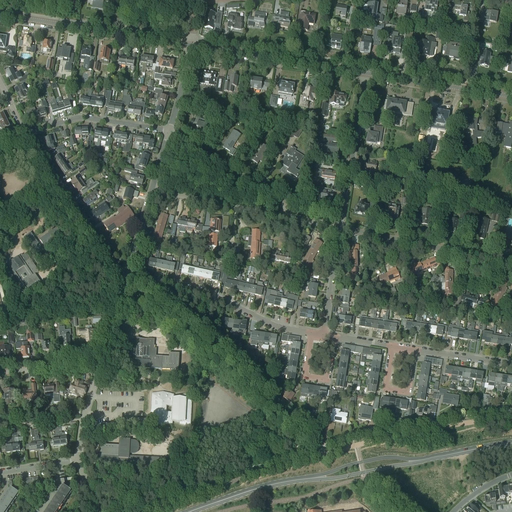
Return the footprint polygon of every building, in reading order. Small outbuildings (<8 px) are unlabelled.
[(93,0),(92,7),(102,9),(103,0),(93,0)] [(398,1),(396,13),(406,15),(407,3),(398,1)] [(418,10),(417,16),(422,17),(422,16),(426,16),(427,16),(430,17),(432,17),(432,13),(433,13),(436,13),(438,3),(430,1),(429,3),(429,6),(428,6),(425,6),(424,11),(418,10)] [(368,3),(366,17),(373,18),(372,21),(379,22),(384,23),(385,16),(380,15),(376,15),(377,4),(368,3)] [(444,9),(444,13),(454,15),(454,10),(460,11),(460,16),(465,17),(464,22),(468,23),(469,12),(466,12),(467,7),(448,4),(447,9),(444,9)] [(336,5),(335,15),(345,17),(345,13),(348,14),(348,9),(346,9),(346,7),(336,5)] [(272,21),(270,30),(278,31),(278,26),(288,27),(290,18),(288,18),(289,13),(281,11),(280,16),(275,15),(275,21),(272,21)] [(480,16),(479,20),(489,22),(496,23),(498,13),(487,11),(487,15),(480,14),(480,16)] [(204,23),(204,26),(205,26),(205,28),(206,28),(206,30),(210,31),(211,31),(211,29),(213,29),(213,25),(215,25),(214,29),(220,29),(220,26),(222,13),(217,13),(217,12),(217,14),(215,14),(215,13),(207,12),(207,13),(207,14),(206,14),(205,17),(207,17),(206,23),(204,23)] [(228,14),(227,21),(228,22),(227,27),(228,28),(241,30),(242,29),(243,24),(241,24),(242,19),(241,18),(238,17),(238,16),(237,15),(230,13),(228,14)] [(249,18),(247,27),(253,28),(254,23),(259,24),(260,30),(261,30),(261,28),(264,27),(263,23),(265,14),(262,13),(262,14),(255,13),(254,19),(249,18)] [(300,22),(299,30),(307,31),(308,23),(314,24),(315,15),(300,13),(299,22),(300,22)] [(388,40),(386,47),(390,48),(390,52),(399,54),(402,38),(397,37),(397,34),(393,33),(393,34),(392,40),(388,40)] [(326,46),(330,47),(340,49),(339,50),(340,50),(342,36),(332,35),(331,41),(327,40),(326,46)] [(0,48),(1,48),(0,52),(7,53),(6,56),(14,57),(15,49),(8,48),(7,49),(5,49),(6,45),(5,45),(6,38),(1,37),(1,36),(0,36),(0,48)] [(362,37),(360,52),(369,54),(372,38),(362,37)] [(421,41),(419,55),(422,55),(422,56),(429,57),(432,57),(433,48),(435,48),(436,44),(434,43),(435,38),(429,37),(427,37),(426,42),(421,41)] [(22,42),(21,45),(24,46),(23,47),(27,47),(26,50),(30,50),(30,48),(31,48),(31,44),(31,39),(28,39),(28,38),(25,38),(24,42),(22,42)] [(42,41),(41,44),(43,45),(43,49),(47,50),(46,53),(49,53),(50,50),(50,48),(51,48),(52,44),(51,44),(51,42),(44,41),(42,41)] [(451,44),(449,57),(459,59),(461,49),(464,49),(465,42),(462,42),(460,49),(455,48),(455,45),(451,44)] [(58,48),(57,58),(67,60),(65,71),(68,71),(68,72),(71,72),(72,67),(71,67),(72,64),(72,63),(73,57),(70,56),(71,48),(66,47),(65,47),(63,47),(63,49),(62,49),(58,48)] [(81,53),(80,59),(85,60),(84,65),(88,66),(88,70),(91,71),(91,73),(92,73),(94,61),(89,61),(90,56),(92,48),(87,47),(87,48),(83,47),(82,53),(81,53)] [(479,49),(478,56),(481,56),(481,57),(480,57),(480,61),(481,61),(480,65),(483,66),(484,66),(485,66),(488,66),(488,64),(489,57),(490,55),(486,54),(487,50),(479,49)] [(102,50),(100,60),(108,62),(110,51),(102,50)] [(119,58),(118,65),(126,67),(127,59),(122,58),(123,53),(119,52),(118,58),(119,58)] [(127,59),(126,67),(129,67),(130,68),(129,71),(130,72),(134,73),(135,68),(133,67),(135,61),(136,61),(136,55),(133,55),(132,60),(127,59)] [(148,57),(145,70),(148,71),(148,69),(152,69),(152,65),(153,65),(154,58),(148,57)] [(160,59),(159,67),(165,68),(167,60),(165,60),(166,59),(161,58),(161,59),(160,59)] [(167,60),(165,68),(172,69),(173,65),(174,66),(175,61),(168,59),(168,60),(167,60)] [(155,74),(154,80),(161,81),(162,82),(162,86),(164,87),(164,88),(167,88),(167,87),(170,88),(170,86),(172,87),(173,81),(171,81),(171,80),(171,79),(164,78),(164,75),(158,74),(159,68),(158,68),(155,67),(155,71),(154,74),(155,74)] [(12,69),(5,72),(8,78),(15,75),(12,69)] [(19,72),(15,75),(8,78),(11,84),(19,80),(20,83),(29,79),(30,78),(28,75),(22,78),(19,72)] [(201,72),(199,84),(214,86),(214,83),(216,83),(215,92),(222,93),(224,80),(217,79),(215,79),(215,74),(201,72)] [(225,83),(223,92),(232,93),(233,86),(236,87),(238,77),(231,76),(229,84),(225,83)] [(250,85),(249,88),(250,88),(250,89),(256,90),(256,91),(260,92),(260,91),(260,90),(267,91),(267,88),(269,88),(269,82),(262,81),(262,80),(251,79),(251,85),(250,85)] [(278,83),(277,87),(279,87),(278,95),(291,98),(291,95),(292,95),(293,90),(294,90),(295,86),(294,86),(294,85),(280,83),(278,83)] [(24,84),(14,89),(17,95),(27,90),(24,84)] [(301,97),(299,107),(307,108),(308,101),(312,102),(313,98),(315,98),(316,93),(314,93),(315,89),(308,88),(307,91),(305,91),(304,97),(301,97)] [(80,97),(80,101),(83,102),(83,105),(89,106),(91,97),(91,96),(92,90),(86,89),(86,92),(88,92),(87,96),(88,96),(87,99),(84,98),(84,97),(80,97)] [(27,90),(17,95),(20,101),(26,98),(27,101),(37,96),(36,93),(30,96),(27,90)] [(155,90),(155,93),(158,94),(156,101),(166,104),(168,97),(161,95),(162,94),(161,94),(161,91),(155,90)] [(97,98),(95,107),(102,108),(103,99),(106,99),(108,91),(104,91),(103,99),(97,98)] [(106,99),(106,102),(109,103),(108,111),(108,112),(113,113),(113,112),(114,112),(116,102),(110,101),(111,92),(108,91),(106,99)] [(116,102),(114,112),(121,113),(122,105),(125,106),(126,97),(127,92),(124,92),(122,103),(116,102)] [(330,101),(329,105),(331,105),(331,106),(335,107),(335,105),(343,107),(344,103),(345,101),(346,100),(346,98),(345,98),(345,96),(340,95),(340,94),(331,92),(330,96),(329,101),(330,101)] [(62,101),(63,104),(65,111),(71,109),(69,101),(72,100),(70,94),(67,95),(68,99),(62,101)] [(91,97),(89,106),(95,107),(97,98),(97,97),(91,96),(91,97)] [(270,96),(268,107),(276,108),(278,97),(270,96)] [(126,97),(125,106),(128,106),(127,114),(133,115),(135,103),(135,102),(134,102),(133,103),(132,103),(130,98),(130,97),(126,97)] [(52,103),(49,104),(53,115),(59,113),(57,106),(55,100),(52,101),(52,103)] [(153,100),(152,102),(156,103),(154,107),(157,108),(164,110),(166,104),(156,101),(153,100)] [(393,112),(393,113),(403,114),(403,113),(411,115),(413,105),(405,104),(405,102),(398,101),(398,103),(387,101),(386,110),(393,112)] [(37,109),(38,112),(40,118),(47,117),(45,110),(45,108),(47,108),(45,102),(41,103),(42,107),(37,109)] [(135,103),(133,115),(140,116),(141,110),(144,110),(145,103),(142,103),(141,104),(135,103)] [(63,104),(57,106),(59,113),(65,111),(63,104)] [(322,104),(320,116),(326,117),(328,105),(322,104)] [(146,110),(146,117),(151,118),(152,118),(153,114),(155,114),(162,116),(164,110),(157,108),(156,111),(151,110),(146,110)] [(34,109),(27,112),(30,119),(33,118),(34,120),(40,118),(38,112),(36,112),(34,109)] [(430,118),(429,122),(430,123),(431,123),(430,128),(445,131),(446,126),(447,119),(448,114),(442,113),(442,112),(438,111),(438,112),(432,111),(431,116),(431,118),(430,118)] [(223,117),(217,126),(220,128),(226,119),(223,117)] [(464,123),(462,129),(472,131),(473,137),(471,137),(471,147),(476,147),(476,149),(477,149),(476,138),(477,138),(481,137),(484,137),(485,132),(482,132),(477,133),(476,125),(477,119),(466,117),(466,120),(468,121),(468,124),(464,123)] [(0,128),(1,129),(2,129),(3,131),(3,130),(9,127),(6,120),(0,123),(0,128)] [(198,122),(196,127),(198,127),(196,133),(203,135),(204,129),(211,131),(213,126),(198,122)] [(497,123),(495,133),(500,134),(499,140),(507,141),(506,148),(511,148),(511,139),(511,122),(510,122),(509,126),(502,125),(502,124),(497,123)] [(295,127),(290,134),(297,139),(302,131),(295,127)] [(368,133),(367,142),(376,143),(376,140),(379,141),(381,128),(375,127),(375,131),(376,131),(375,134),(368,133)] [(95,129),(94,139),(98,140),(98,144),(100,144),(100,141),(102,130),(95,129)] [(102,130),(100,141),(106,142),(105,147),(109,148),(110,143),(110,139),(111,133),(108,132),(108,131),(106,131),(106,129),(103,129),(103,130),(102,130)] [(225,144),(223,147),(229,151),(228,153),(233,156),(236,151),(232,148),(241,134),(233,130),(227,140),(226,139),(223,143),(225,144)] [(121,133),(120,143),(127,144),(126,150),(129,151),(131,142),(126,141),(128,134),(121,133)] [(51,137),(44,139),(46,145),(53,143),(56,142),(54,134),(50,135),(51,137)] [(322,135),(322,140),(328,141),(328,144),(324,143),(323,151),(338,153),(339,145),(331,144),(331,141),(336,142),(336,137),(322,135)] [(445,135),(443,146),(447,147),(447,150),(450,150),(451,148),(453,136),(445,135)] [(144,137),(142,147),(144,147),(144,145),(148,146),(147,149),(153,150),(154,142),(150,141),(150,138),(144,137)] [(53,143),(46,145),(48,152),(55,149),(53,143)] [(253,157),(251,160),(257,164),(259,161),(260,161),(262,162),(265,157),(263,155),(267,148),(261,145),(257,152),(255,151),(252,156),(253,157)] [(291,147),(281,164),(288,168),(287,171),(297,178),(300,172),(295,169),(303,157),(295,151),(296,150),(291,147)] [(60,155),(53,159),(57,165),(63,161),(65,159),(63,157),(64,156),(62,154),(67,150),(69,150),(68,148),(64,149),(64,148),(58,152),(60,155)] [(140,153),(138,160),(147,163),(149,157),(150,157),(151,153),(146,151),(145,155),(140,153)] [(132,166),(131,169),(136,171),(138,166),(145,169),(147,163),(138,160),(137,165),(134,164),(133,166),(132,166)] [(63,161),(57,165),(61,170),(67,166),(63,161)] [(67,166),(61,170),(64,175),(70,172),(71,174),(88,163),(87,161),(82,164),(81,163),(78,165),(78,166),(73,169),(71,167),(72,166),(70,163),(67,166)] [(364,162),(363,169),(363,171),(363,172),(364,173),(365,173),(366,173),(367,173),(367,172),(368,170),(370,170),(376,171),(377,164),(364,162)] [(87,166),(78,172),(80,174),(86,170),(85,170),(88,168),(87,166)] [(314,172),(313,178),(317,179),(317,177),(321,177),(321,178),(335,180),(336,172),(323,170),(318,170),(318,172),(314,172)] [(73,180),(71,182),(73,185),(72,185),(74,188),(83,182),(78,175),(72,179),(73,180)] [(131,175),(129,182),(137,184),(137,187),(140,188),(141,185),(142,185),(144,178),(132,175),(131,175)] [(453,176),(451,183),(458,185),(461,178),(453,176)] [(83,182),(74,188),(76,190),(78,193),(80,191),(81,192),(89,187),(90,190),(99,184),(99,183),(98,183),(97,183),(96,182),(96,183),(95,183),(94,183),(90,186),(88,182),(84,184),(83,182)] [(326,189),(317,187),(318,192),(319,192),(317,203),(321,204),(321,200),(324,200),(323,201),(331,203),(332,197),(325,195),(326,189)] [(126,189),(123,199),(131,201),(132,197),(137,198),(138,193),(126,189)] [(89,196),(83,200),(85,203),(84,204),(85,206),(86,205),(87,206),(92,203),(92,204),(97,200),(96,198),(98,196),(95,191),(88,196),(89,196)] [(403,197),(401,206),(408,207),(410,199),(403,197)] [(104,203),(90,213),(92,215),(90,216),(93,220),(95,219),(96,219),(97,220),(98,218),(98,217),(109,209),(104,203)] [(369,212),(370,207),(364,205),(364,204),(359,203),(358,208),(356,208),(355,213),(357,213),(357,214),(362,215),(362,214),(366,214),(367,211),(369,212)] [(386,203),(384,218),(397,220),(399,208),(395,207),(396,205),(386,203)] [(110,220),(104,224),(109,232),(118,226),(118,227),(134,216),(127,206),(124,208),(123,206),(118,210),(121,214),(111,221),(110,220)] [(432,210),(431,210),(422,209),(420,224),(424,225),(424,227),(429,227),(429,226),(431,214),(431,211),(432,211),(432,210)] [(462,209),(459,219),(462,220),(463,216),(466,217),(468,210),(462,209)] [(160,213),(156,229),(163,231),(168,216),(160,213)] [(178,219),(177,223),(178,224),(177,229),(179,229),(179,231),(185,233),(186,231),(188,221),(185,220),(185,219),(182,218),(181,220),(178,219)] [(475,229),(475,231),(476,232),(477,233),(476,238),(483,240),(485,230),(486,230),(489,220),(480,218),(478,227),(476,228),(475,229)] [(202,231),(201,234),(205,234),(209,235),(217,235),(220,235),(220,232),(218,232),(218,226),(220,226),(221,220),(217,220),(217,219),(214,219),(214,220),(211,220),(211,222),(210,228),(203,227),(202,231)] [(451,219),(448,232),(455,234),(456,229),(457,229),(459,221),(451,219)] [(188,221),(186,231),(192,232),(193,229),(195,229),(195,231),(201,232),(202,225),(197,224),(197,223),(194,222),(195,220),(191,220),(191,221),(188,221)] [(42,238),(40,240),(44,247),(47,245),(62,235),(57,228),(54,230),(53,229),(48,233),(48,234),(42,238)] [(156,229),(152,241),(160,243),(163,231),(156,229)] [(248,236),(248,242),(259,243),(260,231),(252,230),(252,236),(248,236)] [(209,235),(208,247),(216,247),(217,235),(209,235)] [(310,248),(308,252),(315,256),(322,243),(315,239),(311,246),(310,246),(309,248),(310,248)] [(248,242),(248,247),(251,247),(250,259),(259,259),(260,243),(259,243),(248,242)] [(349,257),(348,257),(348,260),(349,260),(349,268),(357,267),(357,256),(359,256),(358,250),(353,250),(353,256),(349,256),(349,257)] [(305,263),(302,269),(308,272),(311,266),(310,266),(311,263),(313,264),(314,261),(312,260),(315,256),(308,252),(302,262),(305,263)] [(38,272),(30,259),(26,253),(23,256),(22,255),(17,258),(18,258),(16,259),(10,262),(11,263),(9,264),(4,267),(9,274),(6,276),(23,300),(30,295),(42,286),(43,286),(39,280),(36,281),(35,279),(36,279),(33,275),(38,272)] [(272,253),(270,260),(281,262),(282,255),(279,255),(280,253),(276,253),(275,254),(272,253)] [(282,255),(281,262),(290,264),(291,257),(288,257),(289,255),(285,254),(285,256),(282,255)] [(143,255),(142,262),(150,263),(149,267),(155,268),(157,261),(157,258),(155,258),(154,259),(151,258),(151,256),(143,255)] [(167,256),(167,260),(169,261),(169,264),(167,271),(173,272),(173,271),(177,272),(179,264),(175,263),(175,265),(171,264),(173,258),(167,256)] [(434,258),(424,263),(427,270),(440,264),(438,260),(435,261),(434,258)] [(163,262),(161,270),(167,271),(169,264),(169,261),(167,260),(166,263),(163,262)] [(414,267),(409,269),(412,276),(416,275),(416,277),(423,274),(422,272),(427,270),(424,263),(420,264),(420,263),(414,266),(414,267)] [(214,271),(211,281),(217,282),(218,279),(222,280),(225,267),(221,266),(219,272),(214,271)] [(349,273),(348,273),(348,276),(349,276),(349,278),(349,281),(357,281),(357,267),(349,268),(349,273)] [(392,271),(385,274),(389,281),(389,282),(395,280),(397,280),(400,279),(395,267),(391,269),(392,271)] [(208,268),(208,269),(207,272),(205,279),(211,281),(214,271),(214,269),(208,268)] [(440,279),(437,283),(444,283),(452,284),(453,272),(453,270),(449,270),(449,268),(445,268),(445,272),(445,280),(443,280),(443,278),(441,277),(440,279)] [(224,273),(222,283),(226,284),(225,288),(231,290),(233,282),(234,278),(228,277),(228,274),(224,273)] [(375,279),(371,281),(374,288),(389,281),(385,274),(382,276),(382,277),(376,280),(375,279)] [(233,282),(231,290),(237,291),(240,277),(240,276),(237,275),(236,283),(233,282)] [(434,275),(428,286),(432,288),(436,282),(437,283),(440,279),(434,275)] [(502,275),(496,291),(503,294),(509,278),(502,275)] [(240,277),(237,291),(243,292),(245,282),(242,281),(243,278),(240,277)] [(245,282),(243,292),(243,293),(243,294),(245,295),(246,294),(247,293),(249,294),(252,280),(249,279),(249,283),(245,282)] [(256,288),(255,295),(261,296),(262,291),(264,292),(265,289),(264,288),(262,284),(262,283),(258,282),(256,288)] [(443,295),(443,300),(448,300),(448,295),(452,295),(452,284),(444,283),(444,295),(443,295)] [(267,290),(265,299),(269,300),(268,305),(274,306),(277,292),(267,290)] [(496,291),(491,305),(494,306),(494,307),(498,308),(503,294),(496,291)] [(277,292),(274,306),(280,307),(282,297),(283,295),(279,294),(280,293),(277,292)] [(282,297),(280,307),(286,309),(289,295),(286,295),(286,298),(282,297)] [(289,295),(286,309),(292,310),(296,311),(299,297),(289,295)] [(463,295),(461,302),(464,303),(463,304),(470,306),(472,298),(469,297),(469,295),(466,295),(466,296),(463,295)] [(472,298),(470,306),(474,307),(474,305),(483,307),(484,301),(478,299),(479,296),(475,296),(475,298),(472,298)] [(340,298),(339,303),(340,303),(341,303),(340,307),(344,307),(347,308),(349,298),(341,297),(341,299),(340,298)] [(307,312),(306,319),(312,320),(312,319),(313,315),(313,314),(313,313),(310,312),(311,306),(315,307),(316,303),(311,302),(308,302),(308,306),(307,312)] [(339,314),(338,324),(344,325),(345,317),(346,311),(347,308),(344,307),(343,315),(339,314)] [(402,319),(401,326),(406,327),(405,330),(411,331),(412,324),(413,321),(405,319),(405,316),(403,316),(402,319)] [(345,317),(344,325),(350,326),(350,325),(353,325),(355,317),(351,317),(351,318),(345,317)] [(379,319),(377,330),(383,331),(384,324),(385,317),(383,317),(382,320),(382,319),(380,319),(379,319)] [(412,324),(411,331),(417,332),(420,318),(417,318),(416,325),(412,324)] [(425,323),(423,333),(429,334),(431,324),(432,320),(429,320),(429,323),(425,323)] [(240,322),(238,333),(238,334),(246,335),(246,331),(245,331),(246,321),(242,321),(242,322),(240,322)] [(390,324),(389,332),(395,333),(397,326),(399,326),(400,323),(398,322),(397,322),(396,321),(395,321),(394,321),(393,322),(391,321),(390,325),(390,324)] [(449,327),(447,337),(451,337),(451,338),(457,339),(459,325),(460,321),(457,321),(456,328),(449,327)] [(437,325),(436,335),(442,336),(442,332),(446,333),(447,327),(443,326),(437,325)] [(83,330),(78,330),(79,335),(85,335),(86,344),(93,343),(92,332),(96,332),(96,329),(92,330),(91,326),(87,326),(87,330),(83,330)] [(464,332),(463,340),(469,341),(470,333),(471,330),(471,327),(469,326),(468,330),(467,333),(464,332)] [(64,330),(59,331),(60,336),(63,336),(64,347),(70,346),(69,336),(71,335),(70,330),(64,330)] [(470,333),(469,341),(475,342),(476,335),(477,335),(478,331),(474,331),(473,331),(471,330),(470,333)] [(485,342),(484,343),(491,344),(493,330),(490,330),(489,333),(483,332),(482,341),(485,342)] [(498,335),(497,345),(503,346),(504,339),(504,336),(505,333),(505,332),(502,332),(502,335),(498,335)] [(251,341),(250,348),(256,349),(258,334),(252,333),(251,341)] [(504,339),(503,346),(509,347),(509,345),(511,345),(511,334),(510,336),(509,336),(507,334),(505,333),(504,336),(504,339)] [(256,349),(260,350),(261,345),(263,345),(264,335),(258,334),(256,349)] [(271,335),(269,343),(272,344),(272,347),(277,347),(278,342),(276,342),(277,335),(273,334),(272,336),(271,335)] [(126,364),(133,364),(133,368),(133,367),(150,368),(150,369),(150,368),(162,369),(162,370),(162,369),(170,370),(178,370),(178,371),(179,354),(179,355),(169,354),(169,353),(169,358),(163,358),(163,357),(162,357),(162,358),(155,357),(156,349),(154,349),(154,340),(147,339),(147,340),(140,339),(135,339),(135,342),(127,341),(127,342),(128,342),(126,364)] [(27,342),(15,343),(16,349),(21,349),(22,358),(30,357),(29,347),(28,347),(27,343),(27,342)] [(299,350),(300,344),(298,344),(293,343),(292,346),(289,345),(289,346),(286,345),(285,351),(289,351),(289,349),(299,350)] [(3,347),(0,347),(0,350),(1,360),(11,359),(9,346),(6,347),(4,347),(3,347)] [(373,356),(372,362),(380,363),(381,357),(379,357),(380,352),(369,350),(368,355),(373,356)] [(425,359),(424,364),(430,365),(430,367),(433,368),(433,366),(435,366),(436,360),(425,359)] [(276,371),(276,376),(280,377),(281,375),(287,376),(287,379),(288,384),(293,384),(294,380),(294,381),(295,374),(281,372),(276,371)] [(477,372),(471,371),(469,381),(468,385),(471,386),(472,379),(475,380),(477,372)] [(490,374),(488,386),(494,387),(494,385),(496,375),(490,374)] [(502,376),(499,391),(503,392),(503,387),(503,384),(507,385),(508,377),(502,376)] [(84,397),(86,388),(84,387),(84,388),(81,387),(82,386),(83,382),(78,380),(76,386),(71,384),(70,390),(63,388),(62,390),(60,390),(59,390),(60,396),(78,401),(79,395),(84,397)] [(337,381),(336,387),(338,388),(337,392),(342,393),(343,388),(345,389),(346,383),(344,382),(337,381)] [(23,393),(22,393),(23,400),(32,399),(32,403),(37,403),(36,392),(35,384),(31,385),(32,391),(26,391),(26,389),(23,389),(23,393)] [(60,403),(59,390),(54,390),(54,385),(43,386),(44,399),(53,398),(54,404),(60,403)] [(366,388),(365,394),(370,394),(370,393),(375,394),(376,387),(369,386),(368,389),(366,388)] [(5,396),(2,396),(2,400),(6,400),(6,405),(12,404),(11,399),(17,399),(16,389),(4,390),(5,396)] [(319,397),(319,400),(328,401),(328,398),(325,397),(326,390),(320,389),(319,397)] [(287,400),(293,390),(292,390),(291,392),(288,390),(283,398),(287,400)] [(439,395),(439,396),(443,396),(442,404),(457,406),(458,397),(446,395),(446,391),(440,390),(439,395)] [(152,395),(151,423),(159,425),(159,424),(161,424),(161,425),(171,424),(171,421),(178,423),(180,423),(180,424),(185,426),(190,425),(191,397),(186,395),(181,396),(181,398),(179,398),(173,398),(173,396),(163,393),(162,393),(162,394),(161,394),(152,395)] [(381,400),(379,408),(384,408),(384,412),(387,413),(388,411),(389,399),(390,398),(387,397),(387,399),(383,398),(383,400),(381,400)] [(401,401),(400,409),(406,410),(406,408),(409,409),(410,403),(407,403),(407,402),(401,401)] [(360,407),(358,419),(359,419),(359,420),(366,421),(366,420),(371,421),(372,410),(377,411),(378,402),(373,402),(372,409),(360,407)] [(417,410),(416,416),(422,417),(423,414),(430,415),(430,413),(433,413),(434,406),(430,406),(429,410),(423,409),(423,411),(417,410)] [(333,409),(331,421),(346,424),(347,414),(340,413),(340,410),(333,409)] [(55,436),(52,436),(52,439),(53,447),(60,446),(58,428),(58,426),(54,426),(55,436)] [(61,427),(58,428),(60,446),(67,445),(66,437),(62,438),(62,434),(61,427)] [(37,430),(34,430),(35,440),(36,444),(37,451),(44,450),(42,440),(39,440),(39,436),(38,437),(37,430)] [(17,432),(10,433),(10,434),(13,453),(20,452),(19,444),(15,444),(15,439),(18,438),(17,432)] [(13,453),(10,434),(7,435),(8,441),(1,442),(2,451),(5,450),(6,454),(13,453)] [(96,455),(95,464),(169,468),(169,459),(128,456),(128,453),(133,453),(134,453),(135,453),(136,452),(137,452),(137,451),(138,451),(138,450),(138,449),(138,446),(138,445),(138,444),(138,443),(137,442),(136,442),(136,441),(135,441),(134,441),(129,440),(120,440),(119,449),(102,448),(101,455),(96,455)] [(38,477),(20,480),(21,487),(22,491),(39,488),(39,484),(38,477)] [(63,487),(45,511),(57,511),(71,492),(64,487),(65,485),(64,481),(61,481),(62,486),(63,487)] [(11,489),(0,504),(0,511),(5,511),(19,494),(11,489),(13,488),(12,487),(12,483),(9,484),(10,488),(9,488),(11,489)] [(503,487),(505,498),(504,495),(511,493),(511,486),(503,487)] [(498,490),(494,491),(495,503),(495,502),(495,498),(499,498),(499,499),(505,498),(503,487),(498,488),(498,490)] [(494,495),(484,497),(485,504),(495,503),(494,491),(493,491),(494,495)] [(470,505),(467,509),(470,511),(478,511),(477,511),(480,507),(475,503),(472,507),(470,505)]
